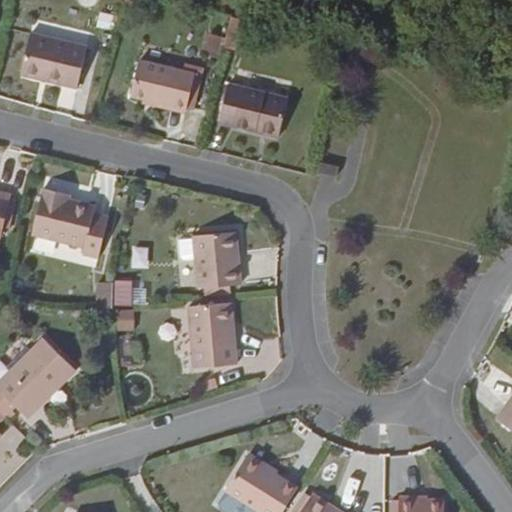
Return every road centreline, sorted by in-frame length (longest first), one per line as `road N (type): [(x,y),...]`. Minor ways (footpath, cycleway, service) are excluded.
road 1 (residential): [(312,379),(298,302),(299,229),(276,195),(0,120)]
road 2 (residential): [(7,511),(35,484),(80,460),(289,396),(312,379)]
road 3 (residential): [(511,271),(422,399)]
road 4 (residential): [(422,399),(505,511)]
